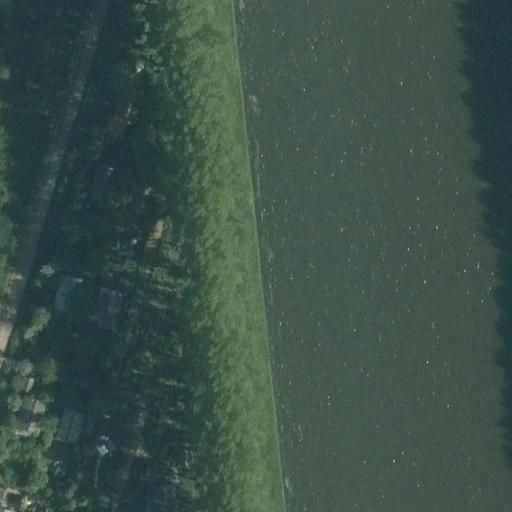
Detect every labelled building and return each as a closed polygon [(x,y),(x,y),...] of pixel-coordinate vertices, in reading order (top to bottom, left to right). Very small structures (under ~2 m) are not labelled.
[(141,91),(121,85),(113,112),(133,118),(141,91)] [(122,163),(100,157),(88,195),(111,202),(122,163)] [(140,175),(131,202),(146,207),(155,180),(140,175)] [(59,272),(57,305),(80,307),(82,273),(59,272)] [(126,296),(103,289),(94,318),(117,325),(126,296)] [(39,430),(49,403),(29,395),(19,423),(39,430)] [(78,441),(87,413),(66,405),(57,434),(78,441)] [(101,432),(124,437),(127,421),(104,417),(101,432)] [(173,479),(153,478),(151,507),(171,509),(173,479)] [(0,511),(14,511),(16,506),(0,503),(0,511)]
